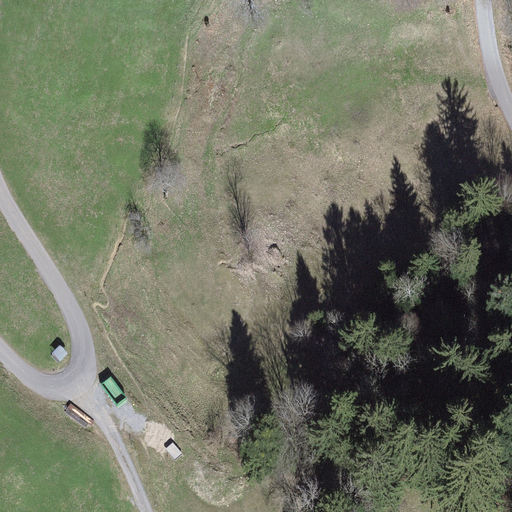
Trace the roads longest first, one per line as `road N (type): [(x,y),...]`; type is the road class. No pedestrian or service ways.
road 1 (track): [(75,383),(83,356),(78,327),(0,189)]
road 2 (track): [(144,511),(75,383)]
